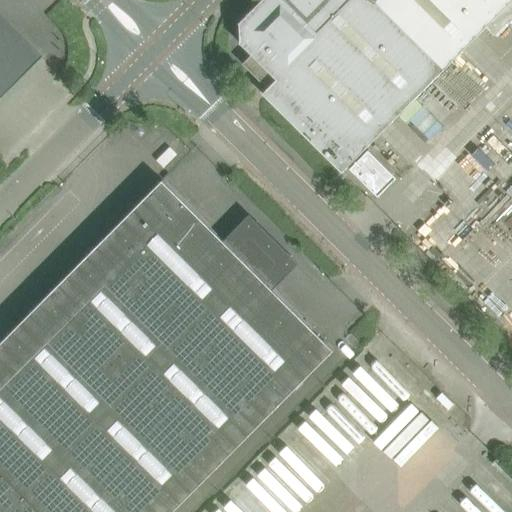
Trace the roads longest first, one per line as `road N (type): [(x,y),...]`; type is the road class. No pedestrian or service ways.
road 1 (unclassified): [(511,406),(156,50)]
road 2 (unclassified): [(0,207),(156,50)]
